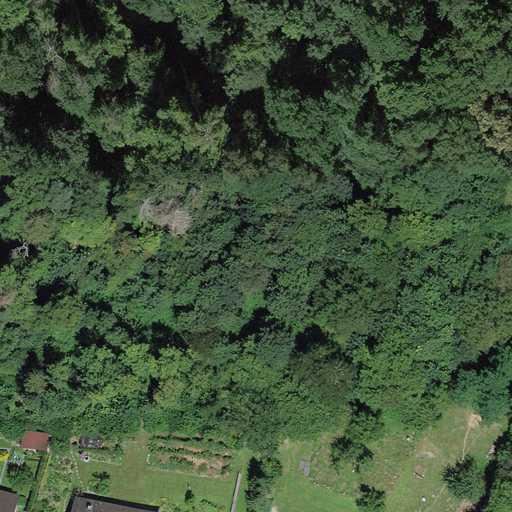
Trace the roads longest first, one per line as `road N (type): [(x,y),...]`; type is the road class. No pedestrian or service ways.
road 1 (unknown): [(0,366),(128,347),(217,390),(243,446),(239,511)]
road 2 (unknown): [(172,364),(279,120),(280,69)]
